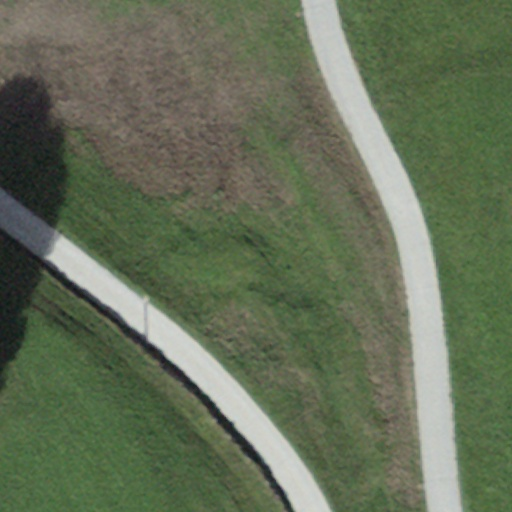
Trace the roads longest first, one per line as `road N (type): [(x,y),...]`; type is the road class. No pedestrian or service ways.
road 1 (unclassified): [(318,0),(340,82),(402,206),(419,266),(447,511)]
road 2 (unclassified): [(311,511),(234,400),(0,204)]
